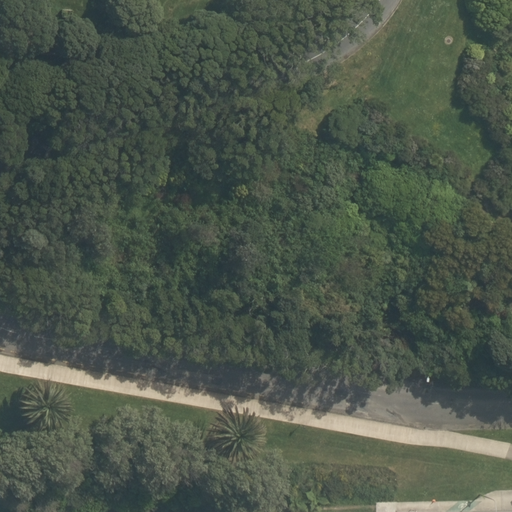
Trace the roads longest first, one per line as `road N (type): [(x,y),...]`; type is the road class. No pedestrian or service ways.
road 1 (unclassified): [(511,405),(132,355),(0,326)]
road 2 (unclassified): [(378,0),(319,50),(122,104),(0,160)]
